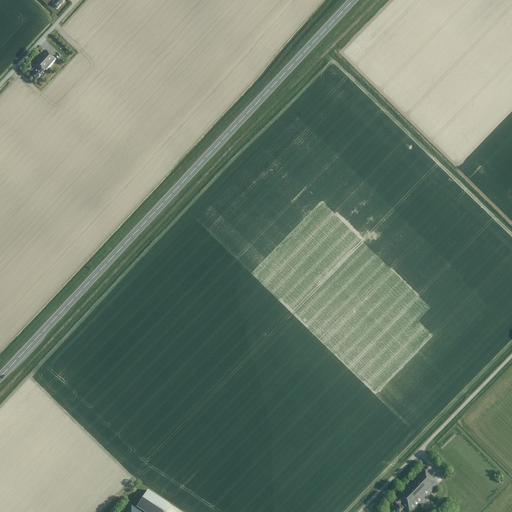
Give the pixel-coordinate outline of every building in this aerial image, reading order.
[(55,0),(52,4),(57,8),(64,0),(55,0)] [(46,50),(41,56),(33,65),(38,70),(37,71),(32,76),(36,80),(41,75),(40,74),(44,71),(45,70),(47,71),(57,60),(46,50)] [(420,504),(439,485),(423,469),(399,494),(400,496),(396,500),(396,499),(392,503),(391,503),(392,506),(393,506),(396,509),(396,511),(397,511),(399,511),(404,508),(408,511),(411,511),(420,503),(420,504)] [(181,511),(148,490),(136,508),(143,511),(181,511)] [(440,507),(444,511),(453,501),(449,498),(440,507)]
